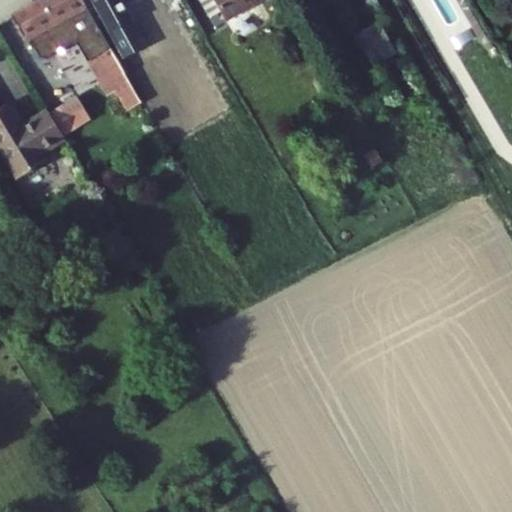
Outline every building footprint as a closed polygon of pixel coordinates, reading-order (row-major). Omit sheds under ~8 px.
[(79,0),(39,0),(11,15),(24,38),(29,35),(43,60),(75,43),(97,80),(103,76),(110,87),(112,85),(124,107),(137,99),(79,0)] [(89,0),(123,56),(142,44),(117,0),(89,0)] [(217,0),(224,12),(245,0),(217,0)] [(369,0),(378,16),(389,12),(382,0),(369,0)] [(202,8),(207,18),(215,12),(210,4),(202,8)] [(362,32),(373,51),(392,41),(382,22),(362,32)] [(72,96),(44,112),(58,135),(86,119),(72,96)] [(0,155),(18,184),(44,168),(39,157),(62,143),(44,112),(21,126),(7,104),(0,107),(0,155)] [(101,238),(123,276),(139,267),(117,229),(101,238)]
